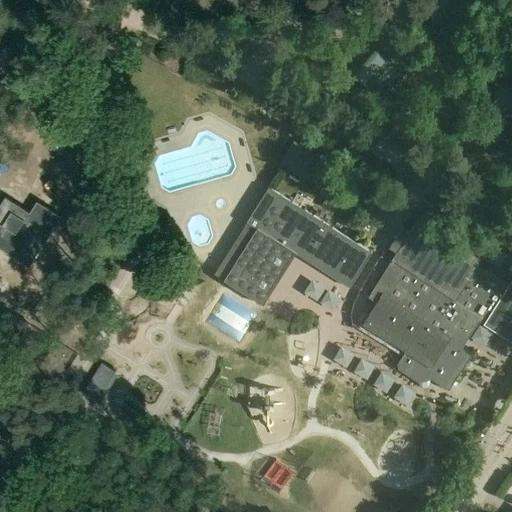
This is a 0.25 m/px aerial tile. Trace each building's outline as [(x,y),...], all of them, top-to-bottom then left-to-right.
[(373,43),(351,68),(374,88),(396,63),(373,43)] [(511,66),(487,69),(489,90),(509,94),(510,100),(511,100),(511,66)] [(270,186),(263,196),(247,221),(248,221),(215,273),(264,304),(297,252),(351,286),(373,251),(351,238),(270,186)] [(4,198),(0,204),(0,225),(1,226),(0,226),(0,238),(17,249),(12,257),(30,268),(62,220),(38,204),(31,216),(4,198)] [(191,217),(186,241),(205,245),(210,222),(191,217)] [(372,312),(364,323),(406,350),(401,359),(398,364),(399,369),(404,372),(417,381),(432,378),(449,389),(471,354),(463,349),(481,320),(485,323),(511,340),(511,280),(510,283),(492,272),(491,273),(479,265),(482,259),(435,229),(430,226),(419,218),(410,231),(397,252),(392,259),(393,259),(369,296),(378,302),(372,312)] [(511,249),(492,235),(482,248),(503,264),(511,251),(511,249)] [(209,333),(244,346),(256,315),(221,302),(209,333)] [(97,404),(116,373),(100,363),(80,393),(97,404)] [(406,374),(395,381),(402,391),(413,383),(406,374)] [(422,385),(412,394),(421,403),(431,394),(422,385)]
